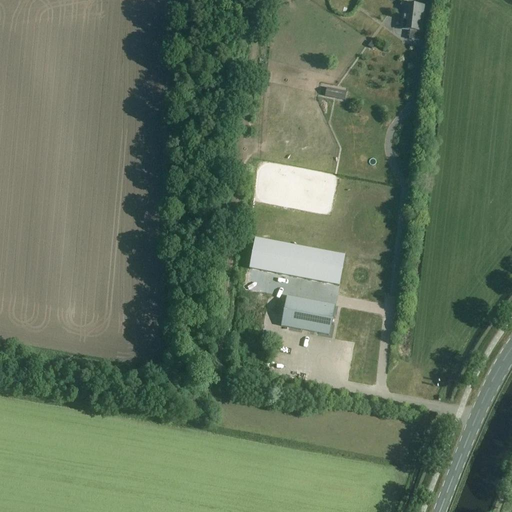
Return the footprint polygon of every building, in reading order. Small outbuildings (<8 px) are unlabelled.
[(405,0),(403,0),(400,6),(404,9),(403,17),(402,20),(403,21),(401,30),(410,31),(409,40),(419,41),(420,37),(424,7),(414,6),(405,0)] [(344,101),(346,93),(326,89),(325,97),(344,101)] [(255,242),(249,273),(340,289),(346,258),(255,242)] [(256,319),(260,298),(241,295),(237,315),(256,319)] [(330,336),(335,307),(286,297),(280,327),(330,336)] [(352,341),(378,347),(382,331),(356,325),(352,341)] [(397,423),(398,417),(355,409),(354,415),(397,423)]
